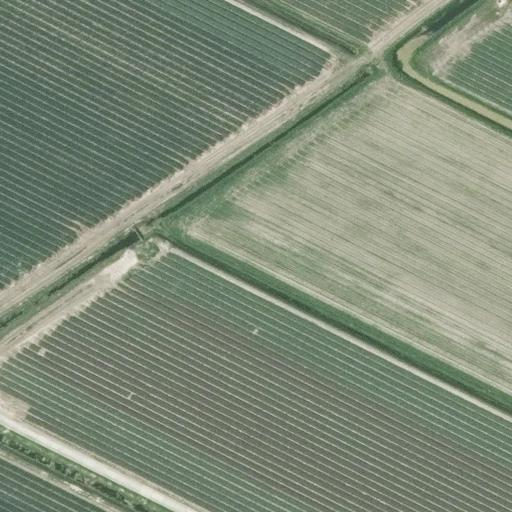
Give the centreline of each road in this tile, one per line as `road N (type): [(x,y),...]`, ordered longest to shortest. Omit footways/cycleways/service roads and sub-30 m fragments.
road 1 (track): [(0,302),(443,0)]
road 2 (track): [(0,416),(185,511)]
